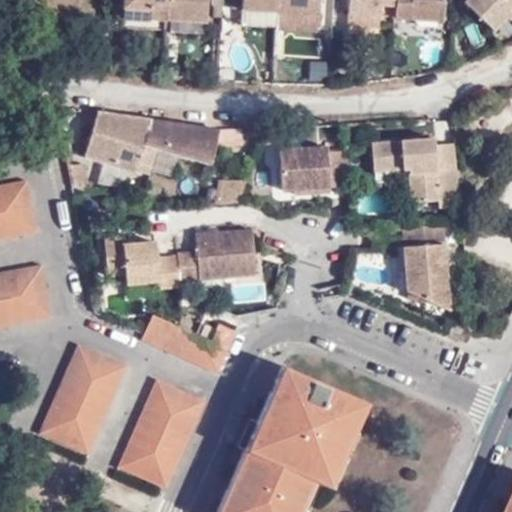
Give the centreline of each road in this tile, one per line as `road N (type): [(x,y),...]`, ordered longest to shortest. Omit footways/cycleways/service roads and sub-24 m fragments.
road 1 (residential): [(65,86),(402,102),(511,58)]
road 2 (residential): [(184,511),(220,441),(224,388),(246,346),(277,322),(307,325)]
road 3 (residential): [(307,325),(306,242),(291,230),(203,212),(162,225)]
road 4 (residential): [(307,325),(504,414)]
